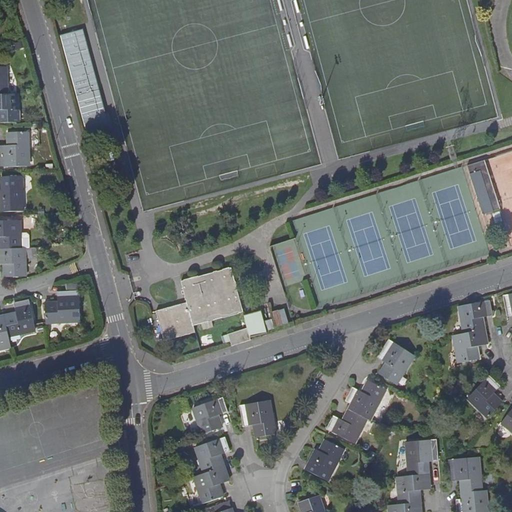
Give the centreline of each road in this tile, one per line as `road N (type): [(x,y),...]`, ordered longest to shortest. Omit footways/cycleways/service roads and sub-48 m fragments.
road 1 (residential): [(28,0),(97,260)]
road 2 (residential): [(131,393),(352,322)]
road 3 (residential): [(352,322),(350,359),(286,465),(284,511)]
road 4 (residential): [(352,322),(511,272)]
road 5 (residential): [(120,345),(0,378)]
